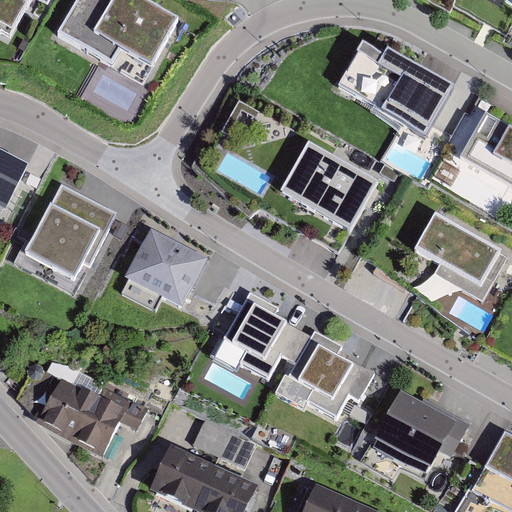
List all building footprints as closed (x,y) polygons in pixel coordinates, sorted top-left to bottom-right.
[(35,0),(0,0),(0,28),(16,37),(35,0)] [(113,0),(113,2),(109,0),(80,0),(60,34),(111,64),(120,48),(149,64),(175,20),(141,0),(113,0)] [(511,20),(503,37),(511,41),(511,20)] [(383,59),(362,46),(337,90),(425,140),(455,89),(388,50),(383,59)] [(511,132),(486,118),(461,162),(511,191),(511,132)] [(373,191),(304,152),(276,200),(345,239),(373,191)] [(0,156),(0,212),(7,216),(30,172),(0,156)] [(114,212),(53,183),(14,267),(75,295),(114,212)] [(508,259),(429,219),(406,265),(485,305),(508,259)] [(204,264),(147,235),(120,286),(178,316),(204,264)] [(277,312),(249,296),(224,341),(245,353),(238,365),(268,382),(280,359),(296,367),(289,380),(313,393),(307,404),(337,420),(348,401),(358,407),(375,376),(338,356),(342,349),(314,333),(310,340),(273,320),(277,312)] [(234,387),(241,370),(216,359),(209,376),(234,387)] [(119,414),(59,383),(38,425),(103,459),(121,425),(133,431),(142,413),(124,403),(119,414)] [(452,427),(397,399),(368,453),(424,481),(452,427)] [(234,436),(206,423),(194,449),(222,462),(232,466),(235,468),(244,472),(245,472),(257,446),(256,445),(247,441),(244,440),(234,436)] [(511,511),(511,444),(503,440),(472,497),(500,511),(511,511)] [(151,497),(183,511),(197,511),(215,473),(172,452),(151,497)] [(250,511),(259,493),(215,473),(197,511),(250,511)] [(367,511),(317,489),(306,511),(367,511)]
